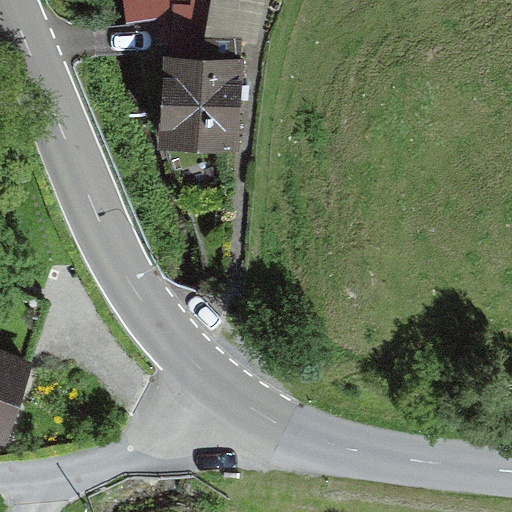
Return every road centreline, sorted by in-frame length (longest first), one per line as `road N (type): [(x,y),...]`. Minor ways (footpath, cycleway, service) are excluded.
road 1 (tertiary): [(511,472),(352,450),(284,426),(185,354),(142,302),(100,224),(3,0)]
road 2 (track): [(0,476),(71,474),(120,461),(233,395)]
